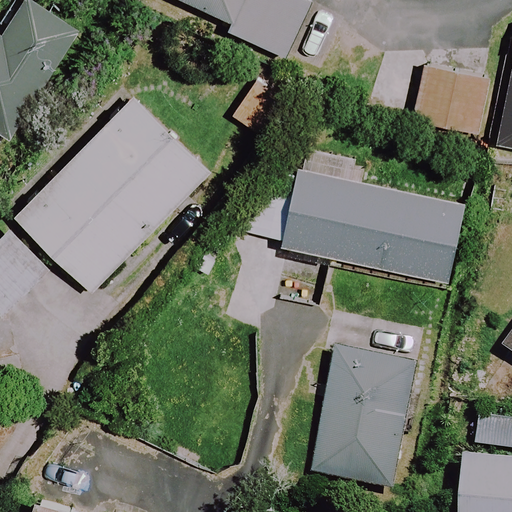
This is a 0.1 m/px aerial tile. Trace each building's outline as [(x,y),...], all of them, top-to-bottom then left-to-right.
[(0,131),(10,138),(77,31),(26,0),(22,0),(0,36),(0,131)] [(199,0),(240,19),(236,27),(294,54),(319,0),(199,0)] [(493,71),(428,56),(415,115),(479,130),(493,71)] [(511,65),(497,146),(511,149),(511,65)] [(282,100),(255,80),(229,115),(256,135),(282,100)] [(209,173),(132,97),(13,218),(91,294),(209,173)] [(449,272),(466,195),(303,160),(286,237),(449,272)] [(0,317),(0,318),(45,274),(0,227),(0,317)] [(424,332),(332,315),(318,392),(329,394),(315,471),(396,486),(424,332)] [(511,511),(511,459),(471,457),(466,511),(511,511)] [(85,511),(29,498),(26,511),(85,511)]
